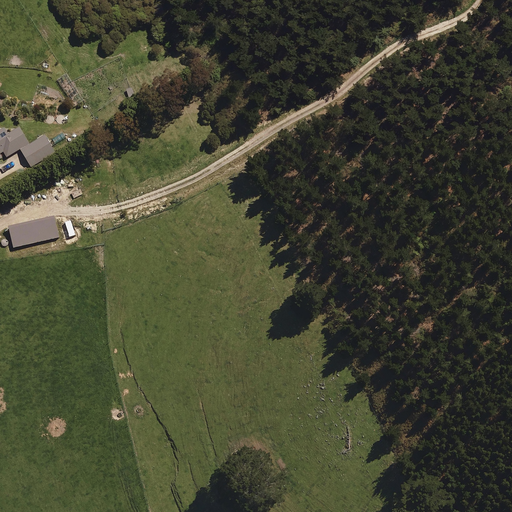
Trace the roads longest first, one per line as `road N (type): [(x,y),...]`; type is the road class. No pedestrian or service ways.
road 1 (track): [(479,0),(462,18),(403,44),(198,176),(111,208),(44,211),(0,225)]
road 2 (track): [(166,511),(117,338),(111,208)]
